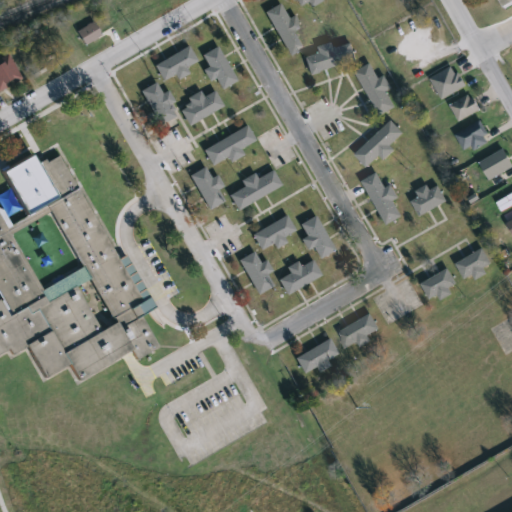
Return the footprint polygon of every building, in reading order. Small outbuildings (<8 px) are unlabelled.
[(321,0),(300,10),(295,0),(321,0)] [(501,0),(511,0),(511,6),(507,9),(501,0)] [(266,12),(281,4),(288,19),(295,16),(302,29),(297,32),(305,48),(289,56),(266,12)] [(101,35),(85,46),(77,32),(93,22),(101,35)] [(353,44),(358,62),(309,75),(305,58),(321,54),(320,47),(334,44),(335,49),(353,44)] [(188,70),(164,84),(154,66),(188,47),(197,62),(186,68),(188,70)] [(221,89),(215,79),(211,81),(205,71),(209,68),(202,55),(218,47),(237,81),(221,89)] [(0,63),(12,59),(21,82),(0,90),(0,63)] [(380,79),(386,76),(393,90),(388,93),(396,108),(381,116),(357,72),(372,64),(380,79)] [(432,80),(456,66),(468,87),(444,101),(432,80)] [(166,93),(178,117),(159,127),(141,91),(156,83),(162,95),(166,93)] [(200,92),(203,98),(215,92),(223,108),(188,126),(180,111),(190,105),(187,99),(200,92)] [(454,108),(473,97),(482,112),(462,123),(454,108)] [(404,134),(392,146),(396,150),(385,161),(380,157),(369,168),(356,156),(391,121),(404,134)] [(457,136),(482,121),(491,136),(465,151),(457,136)] [(242,152),(214,169),(203,151),(247,126),(255,141),(241,149),(242,152)] [(481,163),(507,149),(511,158),(511,172),(491,183),(481,163)] [(155,344),(137,314),(153,305),(123,253),(116,256),(56,153),(44,160),(42,157),(36,160),(30,150),(0,166),(0,175),(23,215),(4,225),(0,218),(0,346),(4,344),(8,351),(23,343),(41,374),(64,360),(73,375),(126,344),(133,357),(155,344)] [(211,179),(217,176),(223,187),(218,190),(224,202),(209,211),(190,176),(205,168),(211,179)] [(255,174),(257,179),(273,171),(281,187),(237,210),(229,195),(244,187),(241,181),(255,174)] [(395,201),(403,217),(386,226),(364,181),(379,174),(386,189),(393,186),(400,199),(395,201)] [(421,198),(417,192),(429,186),(432,191),(440,187),(448,202),(421,217),(413,202),(421,198)] [(286,243),(274,250),(271,245),(262,251),(252,236),(285,216),(295,231),(283,238),(286,243)] [(313,248),(307,251),(302,240),(306,238),(300,225),(316,216),(334,251),(319,259),(313,248)] [(457,265),(485,249),(495,268),(476,278),(475,276),(466,280),(457,265)] [(266,275),(273,287),(258,295),(239,261),(254,252),(260,264),(266,261),(272,272),(266,275)] [(287,268),(298,262),(300,267),(313,261),(321,277),(286,295),(279,280),(290,274),(287,268)] [(432,301),(422,285),(450,269),(459,284),(450,289),(454,295),(442,301),(439,296),(432,301)] [(347,350),(338,335),(371,314),(383,333),(359,347),(357,344),(347,350)] [(328,362),(331,366),(316,374),(314,370),(305,375),(296,359),(329,340),(338,356),(328,362)]
